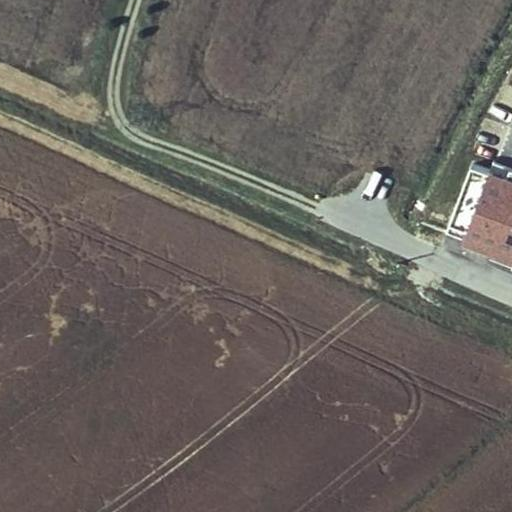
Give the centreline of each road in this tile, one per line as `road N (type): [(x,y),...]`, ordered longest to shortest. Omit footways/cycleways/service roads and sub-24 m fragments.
road 1 (track): [(0,118),(398,294),(437,263)]
road 2 (track): [(135,133),(0,80)]
